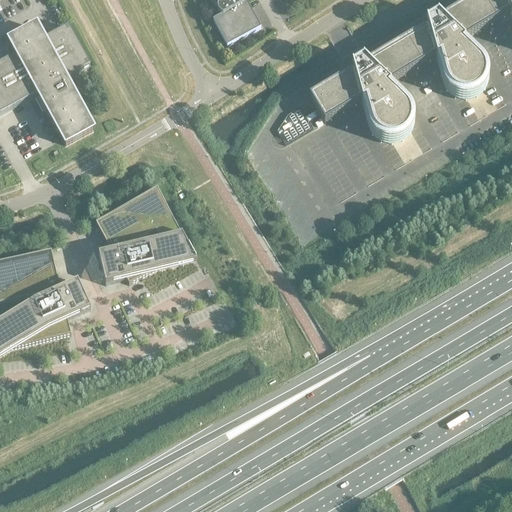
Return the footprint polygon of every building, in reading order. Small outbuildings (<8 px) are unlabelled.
[(222,17),(214,21),(228,48),(261,30),(246,4),(247,3),(247,2),(247,1),(246,0),(210,0),(216,9),(217,8),(217,9),(217,10),(217,11),(217,12),(218,13),(218,14),(219,15),(220,16),(221,17),(222,17)] [(511,0),(476,0),(440,22),(437,19),(437,20),(426,26),(427,29),(366,66),(363,63),(363,64),(352,70),(353,74),(309,100),(324,126),(361,104),(369,130),(369,131),(369,132),(370,133),(371,135),(372,137),(373,138),(373,139),(374,140),(376,141),(378,142),(379,143),(382,145),(383,145),(385,146),(387,146),(388,146),(390,146),(392,146),(394,146),(397,146),(398,145),(401,144),(402,143),(404,142),(406,141),(408,139),(409,138),(410,136),(411,135),(412,132),(413,130),(414,128),(414,127),(414,125),(414,124),(414,123),(414,121),(414,119),(414,118),(413,116),(413,115),(412,113),(412,112),(411,111),(410,110),(409,108),(407,106),(388,88),(436,60),(443,85),(443,87),(444,88),(444,90),(446,92),(446,93),(447,94),(448,95),(449,96),(451,97),(453,99),(454,100),(455,100),(456,101),(459,101),(461,102),(462,102),(464,102),(466,102),(468,102),(470,102),(472,101),(474,101),(476,100),(477,99),(478,98),(479,97),(481,96),(482,95),(484,93),(485,92),(486,90),(487,88),(487,86),(488,84),(488,83),(488,82),(489,80),(489,78),(488,76),(488,75),(488,73),(488,72),(487,70),(486,69),(486,67),(485,66),(484,65),(483,64),(482,62),(463,44),(510,16),(511,23),(511,0)] [(64,83),(67,81),(90,68),(69,29),(43,43),(37,30),(10,45),(17,57),(0,66),(0,117),(39,96),(45,107),(44,108),(66,147),(93,133),(71,93),(70,94),(64,83)] [(99,258),(101,267),(100,268),(99,268),(99,269),(99,270),(99,271),(100,271),(100,272),(101,272),(102,272),(106,287),(127,282),(129,287),(164,268),(194,260),(157,192),(96,225),(112,255),(99,258)] [(0,266),(0,358),(12,351),(71,337),(68,323),(91,312),(87,303),(88,302),(88,301),(88,300),(87,299),(86,299),(85,299),(84,299),(78,284),(61,292),(51,254),(0,266)]
